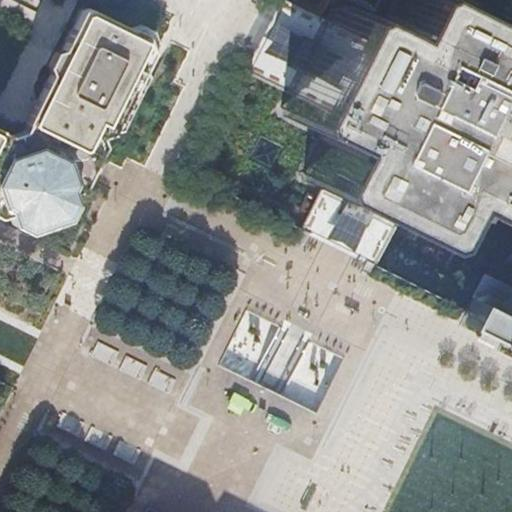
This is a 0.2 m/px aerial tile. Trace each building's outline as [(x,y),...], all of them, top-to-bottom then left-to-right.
[(342,198),(367,211),(407,231),(416,228),(432,197),(439,201),(443,193),(474,209),(482,206),(511,145),(511,88),(498,81),(501,75),(494,71),(510,39),(507,31),(443,0),(390,0),(382,16),(376,13),(372,20),(339,3),(332,5),(313,45),(300,71),(282,107),(285,115),(317,131),(313,138),(320,142),(304,174),(306,181),(342,198)] [(0,208),(9,213),(12,224),(30,233),(47,226),(48,221),(52,223),(55,222),(68,216),(76,200),(73,189),(82,171),(92,151),(101,132),(110,130),(141,66),(138,56),(146,39),(144,33),(86,3),(79,6),(34,97),(36,97),(25,118),(23,117),(22,119),(24,120),(18,130),(9,133),(0,128),(0,127),(0,208)] [(300,71),(313,45),(275,26),(271,41),(263,52),(300,71)] [(367,211),(342,198),(324,234),(339,237),(350,246),(367,211)] [(511,287),(484,274),(466,310),(511,333),(511,287)]
